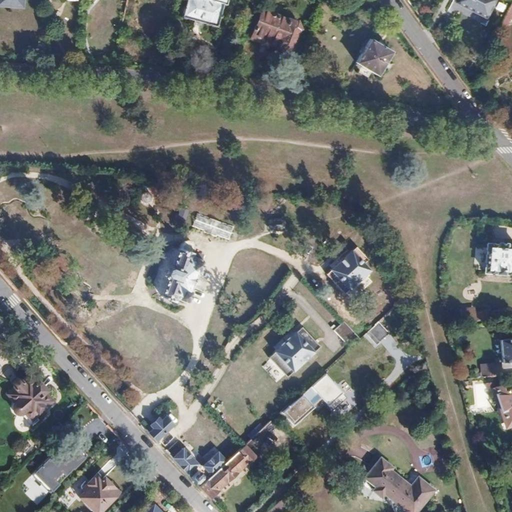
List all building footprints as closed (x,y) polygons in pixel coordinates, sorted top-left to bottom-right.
[(185,0),(181,17),(216,26),(223,4),(225,4),(226,0),(185,0)] [(495,0),(494,0),(456,0),(454,5),(486,20),(495,0)] [(495,10),(503,13),(505,4),(498,2),(495,10)] [(298,26),(296,19),(293,20),(261,8),(251,36),(283,48),(284,50),(291,47),(290,44),(297,27),(298,26)] [(354,61),(376,74),(390,51),(368,38),(354,61)] [(197,214),(192,227),(228,241),(233,228),(197,214)] [(198,272),(202,261),(190,257),(193,248),(192,246),(191,244),(190,243),(187,241),(185,241),(182,241),(180,243),(178,245),(176,250),(171,266),(168,267),(164,268),(162,275),(166,280),(160,298),(174,303),(176,299),(187,303),(191,292),(189,290),(196,272),(198,272)] [(511,273),(511,246),(486,244),(484,271),(511,273)] [(371,272),(351,249),(324,272),(344,295),(371,272)] [(488,320),(488,311),(475,312),(475,315),(469,315),(469,308),(459,308),(460,322),(467,322),(488,320)] [(389,332),(378,320),(366,332),(376,344),(389,332)] [(354,335),(343,322),(334,330),(344,343),(354,335)] [(321,349),(301,327),(295,334),(292,330),(274,347),(277,350),(267,359),(287,380),(321,349)] [(502,362),(511,361),(511,339),(500,340),(502,362)] [(499,375),(499,363),(480,365),(481,376),(484,376),(499,375)] [(336,386),(325,374),(283,412),(294,424),(336,386)] [(44,393),(46,391),(33,376),(31,379),(27,375),(21,381),(20,380),(19,379),(16,379),(14,380),(12,382),(12,384),(12,386),(14,388),(6,394),(13,401),(13,402),(12,404),(11,407),(12,410),(14,412),(16,414),(19,415),(22,415),(24,413),(34,424),(39,420),(36,417),(52,401),(44,393)] [(511,385),(504,385),(495,387),(507,423),(511,421),(511,385)] [(155,440),(172,424),(163,414),(158,418),(157,417),(148,425),(149,426),(146,429),(147,431),(155,440)] [(260,441),(260,439),(255,434),(250,438),(249,440),(253,445),(257,445),(260,441)] [(84,456),(65,438),(32,473),(51,491),(84,456)] [(217,488),(239,468),(245,462),(247,462),(254,455),(244,444),(221,465),(199,485),(207,493),(210,496),(218,489),(217,488)] [(199,485),(221,465),(226,461),(217,451),(203,465),(196,463),(182,448),(172,457),(189,475),(199,485)] [(383,493),(406,511),(414,511),(433,490),(416,477),(410,486),(391,470),(393,468),(380,458),(363,478),(374,486),(371,490),(380,497),(383,493)] [(94,511),(98,511),(119,491),(104,477),(102,479),(96,474),(82,488),(85,490),(79,497),(94,511)]
